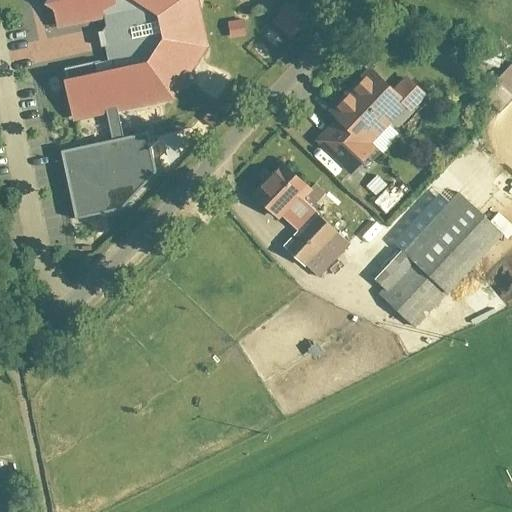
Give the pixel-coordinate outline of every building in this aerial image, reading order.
[(54,0),(61,34),(104,25),(114,74),(69,83),(80,126),(112,119),(116,138),(69,150),(83,217),(121,209),(162,166),(154,131),(127,135),(125,117),(180,105),(215,48),(203,0),(54,0)] [(232,22),(236,37),(251,34),(247,18),(232,22)] [(399,103),(359,62),(297,122),(338,164),(399,103)] [(511,89),(511,69),(502,79),(511,89)] [(293,178),(272,155),(240,186),(261,208),(293,178)] [(470,157),(454,173),(462,181),(478,165),(470,157)] [(491,230),(444,187),(360,278),(407,321),(491,230)] [(340,245),(303,205),(273,233),(310,272),(340,245)]
